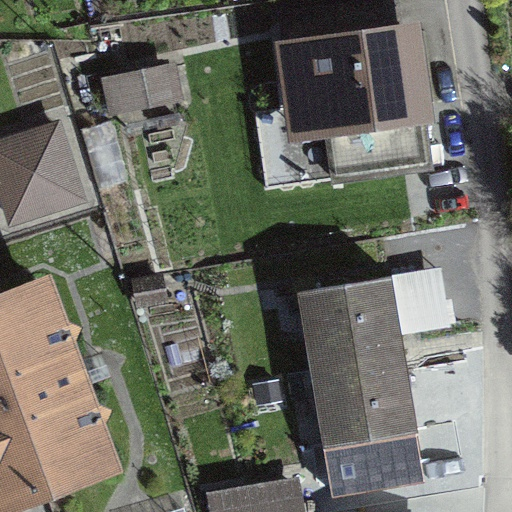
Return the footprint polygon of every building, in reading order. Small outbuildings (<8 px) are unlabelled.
[(399,33),(286,48),(294,106),(323,102),(334,179),(428,166),(420,113),(414,68),(404,69),(399,33)] [(105,86),(109,105),(121,103),(122,107),(173,96),(168,69),(116,79),(117,83),(105,86)] [(55,126),(0,143),(0,182),(12,219),(78,197),(55,126)] [(400,353),(396,331),(392,306),(387,275),(314,288),(320,321),(307,323),(315,367),(400,353)] [(57,324),(44,287),(0,302),(0,501),(107,463),(93,425),(99,413),(86,406),(80,389),(87,387),(77,358),(70,360),(64,343),(70,330),(57,324)] [(442,298),(392,306),(396,331),(446,322),(442,298)] [(340,442),(343,442),(413,430),(400,353),(315,367),(321,409),(334,407),(340,442)] [(419,462),(413,430),(343,442),(348,474),(419,462)] [(222,496),(225,511),(297,511),(293,483),(222,496)]
